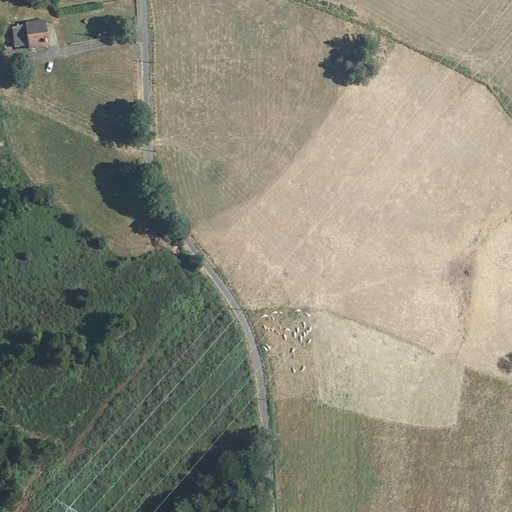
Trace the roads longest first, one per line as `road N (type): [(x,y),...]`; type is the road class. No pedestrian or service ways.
road 1 (unclassified): [(263,511),(265,410),(256,356),(225,291),(165,201),(147,151),(143,0)]
road 2 (track): [(355,0),(410,18),(511,108)]
